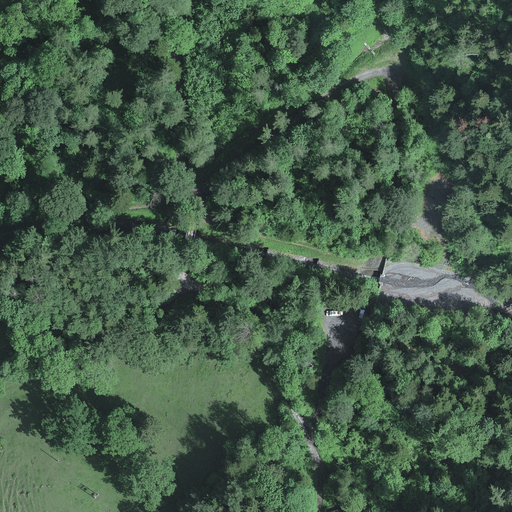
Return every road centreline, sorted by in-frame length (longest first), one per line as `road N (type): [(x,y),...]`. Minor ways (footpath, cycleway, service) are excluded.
road 1 (unclassified): [(0,371),(48,331),(141,322),(182,284),(194,199),(183,148),(175,0)]
road 2 (track): [(194,199),(300,111),(384,72),(396,81),(394,207),(406,229)]
road 3 (track): [(182,284),(259,287),(286,317),(324,480),(317,511)]
road 4 (track): [(308,428),(358,313)]
